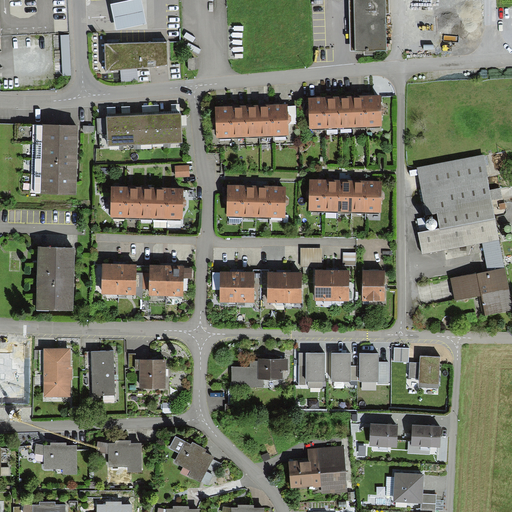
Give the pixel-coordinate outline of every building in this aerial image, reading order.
[(125,0),(110,4),(116,31),(147,24),(141,0),(125,0)] [(384,0),(352,0),(354,58),(386,57),(384,0)] [(69,35),(61,36),(64,76),(71,75),(69,35)] [(165,43),(104,45),(105,71),(167,65),(165,43)] [(365,98),(366,127),(379,127),(378,97),(365,98)] [(334,99),(335,128),(349,128),(348,98),(334,99)] [(348,98),(349,128),(366,127),(365,98),(348,98)] [(322,129),(321,99),(309,100),(310,129),(322,129)] [(321,99),(322,129),(335,128),(334,99),(321,99)] [(258,105),(259,136),(273,135),(272,104),(258,105)] [(272,104),(273,135),(288,135),(287,104),(272,104)] [(243,106),(244,137),(259,136),(258,105),(243,106)] [(231,138),(230,106),(215,107),(217,139),(231,138)] [(230,106),(231,138),(244,137),(243,106),(230,106)] [(147,116),(148,144),(166,143),(165,115),(147,116)] [(165,115),(166,143),(183,142),(181,115),(165,115)] [(131,117),(132,145),(148,144),(147,116),(131,117)] [(119,145),(118,117),(106,118),(107,145),(119,145)] [(118,117),(119,145),(132,145),(131,117),(118,117)] [(32,126),(31,159),(77,160),(77,127),(32,126)] [(416,168),(427,227),(417,230),(421,255),(483,243),(500,240),(484,155),(416,168)] [(76,194),(77,160),(31,159),(31,192),(76,194)] [(189,166),(175,166),(175,177),(189,176),(189,166)] [(322,211),(323,181),(311,181),(310,210),(322,211)] [(323,181),(322,211),(336,211),(336,182),(323,181)] [(336,182),(336,211),(350,211),(351,182),(336,182)] [(351,182),(350,211),(362,211),(363,182),(351,182)] [(363,182),(362,211),(378,212),(379,183),(363,182)] [(124,217),(125,186),(111,186),(111,217),(124,217)] [(125,186),(124,217),(139,217),(139,187),(125,186)] [(139,187),(139,217),(152,218),(152,188),(139,187)] [(241,218),(242,187),(228,187),(228,217),(241,218)] [(254,218),(255,187),(242,187),(241,218),(254,218)] [(268,218),(268,187),(255,187),(254,218),(268,218)] [(268,187),(268,218),(283,218),(283,187),(268,187)] [(152,188),(152,218),(168,218),(169,188),(152,188)] [(169,188),(168,218),(183,219),(183,208),(186,206),(186,200),(183,198),(183,189),(169,188)] [(500,240),(483,243),(487,269),(505,266),(500,240)] [(39,277),(74,278),(75,248),(40,247),(39,277)] [(345,253),(346,265),(358,264),(357,252),(345,253)] [(119,295),(120,264),(103,264),(102,294),(119,295)] [(120,264),(119,295),(136,295),(136,294),(137,273),(137,265),(120,264)] [(166,296),(167,265),(150,265),(149,273),(149,289),(149,295),(166,296)] [(167,265),(166,296),(183,296),(184,278),(184,268),(184,266),(167,265)] [(511,311),(511,305),(505,266),(487,269),(449,277),(453,301),(481,297),(486,316),(511,311)] [(192,268),(184,268),(184,278),(192,278),(192,268)] [(332,301),(332,271),(315,271),(315,301),(332,301)] [(332,271),(332,301),(346,301),(347,271),(332,271)] [(237,301),(237,272),(220,272),(220,301),(237,301)] [(237,272),(237,301),(252,302),(253,273),(237,272)] [(382,272),(363,272),(363,300),(382,300),(382,272)] [(284,302),(284,273),(269,273),(269,302),(284,302)] [(284,273),(284,302),(299,302),(300,273),(284,273)] [(74,278),(39,277),(37,309),(73,310),(74,278)] [(14,344),(2,344),(2,350),(0,349),(0,392),(3,393),(3,398),(31,398),(31,383),(25,383),(25,344),(14,344)] [(409,348),(395,348),(394,361),(409,362),(409,348)] [(70,349),(43,349),(43,397),(70,397),(70,349)] [(113,352),(86,352),(86,370),(92,370),(92,394),(114,394),(113,352)] [(326,353),(306,353),(306,382),(308,382),(308,388),(323,388),(323,382),(325,382),(326,353)] [(350,353),(331,353),(331,381),(350,381),(350,366),(350,353)] [(378,362),(378,354),(360,353),(360,382),(378,382),(378,362)] [(440,357),(420,356),(420,363),(419,378),(419,387),(439,388),(440,357)] [(288,358),(259,359),(259,361),(251,361),(251,367),(232,367),(232,387),(263,387),(263,380),(283,380),(283,372),(288,372),(288,358)] [(167,360),(136,360),(136,368),(136,370),(139,370),(139,389),(167,389),(167,360)] [(389,362),(378,362),(378,382),(378,384),(389,384),(389,362)] [(419,378),(420,363),(410,363),(409,377),(419,378)] [(398,425),(370,424),(369,446),(397,447),(398,425)] [(441,426),(412,425),(411,441),(408,441),(407,454),(430,455),(430,447),(440,448),(441,426)] [(191,444),(175,436),(169,448),(179,453),(174,463),(190,472),(188,477),(200,483),(201,481),(206,471),(208,469),(213,459),(214,457),(206,453),(207,450),(192,442),(191,444)] [(115,443),(109,443),(98,442),(97,452),(109,454),(109,468),(127,467),(127,473),(143,472),(142,443),(131,443),(131,440),(115,440),(115,443)] [(44,445),(36,444),(35,453),(44,455),(44,469),(63,468),(63,475),(77,474),(77,445),(66,446),(67,443),(51,443),(51,446),(44,445)] [(309,457),(289,459),(291,487),(315,485),(315,487),(322,486),(323,493),(347,491),(343,446),(308,449),(309,457)] [(268,453),(262,455),(264,461),(271,459),(268,453)] [(222,464),(213,459),(208,469),(217,474),(222,464)] [(10,467),(1,467),(1,475),(10,475),(10,467)] [(214,475),(206,471),(201,481),(209,485),(214,475)] [(423,475),(395,473),(393,502),(420,503),(422,503),(423,494),(423,475)] [(435,511),(437,495),(423,494),(422,503),(420,503),(420,511),(435,511)] [(33,505),(25,503),(23,511),(65,511),(66,505),(55,505),(55,502),(40,502),(40,505),(33,505)] [(107,505),(97,505),(97,511),(132,511),(132,505),(122,505),(122,502),(107,502),(107,505)]
